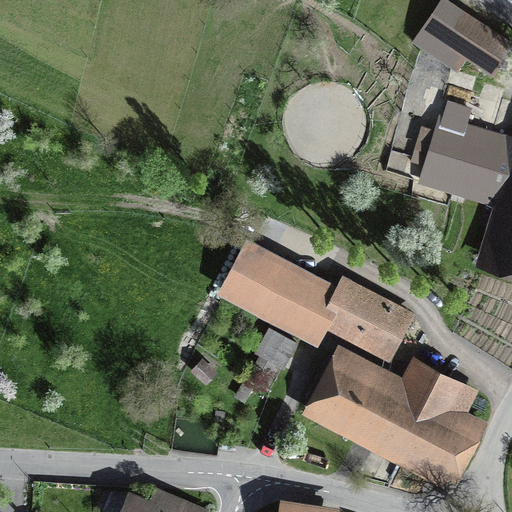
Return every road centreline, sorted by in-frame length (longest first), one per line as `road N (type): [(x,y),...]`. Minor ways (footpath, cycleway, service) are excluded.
road 1 (tertiary): [(0,461),(259,479)]
road 2 (tertiary): [(259,479),(406,511)]
